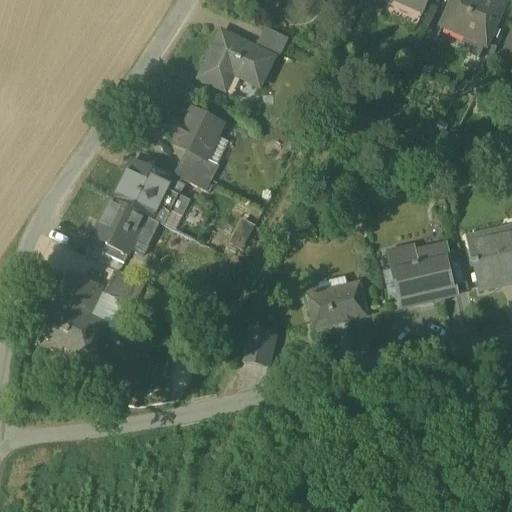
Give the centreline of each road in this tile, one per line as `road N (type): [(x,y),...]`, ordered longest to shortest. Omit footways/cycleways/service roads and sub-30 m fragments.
road 1 (unclassified): [(0,443),(225,403),(511,336)]
road 2 (unclassified): [(0,419),(23,254),(191,0)]
